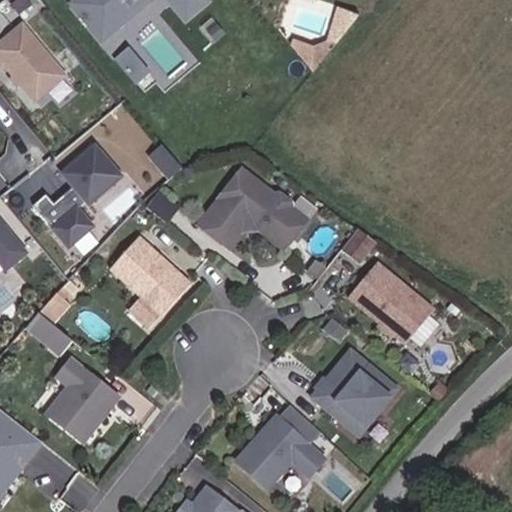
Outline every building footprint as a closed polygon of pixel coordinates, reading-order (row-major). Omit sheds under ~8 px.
[(87,0),(74,11),(98,40),(146,0),(166,0),(183,18),(203,2),(201,0),(87,0)] [(355,19),(349,12),(337,8),(327,41),(334,45),(355,19)] [(0,40),(0,64),(30,102),(61,77),(18,25),(0,40)] [(311,48),(291,41),(289,46),(305,66),(311,48)] [(312,73),(327,53),(311,48),(305,66),(312,73)] [(149,78),(125,49),(113,59),(137,87),(149,78)] [(150,156),(174,178),(186,166),(163,143),(150,156)] [(118,179),(92,148),(59,176),(70,189),(50,205),(43,196),(30,207),(65,249),(89,229),(74,210),(82,203),(85,206),(118,179)] [(284,234),(298,217),(294,214),(293,208),(282,199),(276,200),(244,174),(233,189),(231,189),(226,195),(226,197),(200,230),(227,252),(244,231),(244,226),(253,225),(254,230),(286,256),(296,244),(284,234)] [(172,221),(184,204),(162,189),(150,206),(172,221)] [(296,244),(310,228),(298,217),(284,234),(296,244)] [(364,261),(380,241),(362,227),(346,247),(364,261)] [(0,271),(1,272),(21,255),(15,247),(14,247),(0,229),(0,271)] [(160,319),(189,288),(176,277),(171,277),(164,271),(167,268),(139,241),(110,272),(160,319)] [(422,308),(376,269),(348,302),(394,341),(422,308)] [(52,328),(71,308),(58,297),(38,317),(52,328)] [(72,346),(38,317),(27,332),(60,360),(72,346)] [(358,442),(397,395),(350,356),(311,402),(358,442)] [(82,447),(119,400),(70,361),(55,380),(71,393),(72,399),(63,409),(59,406),(48,420),(82,447)] [(15,474),(39,445),(0,413),(0,469),(4,465),(15,474)] [(323,465),(274,421),(263,432),(267,436),(261,443),(253,444),(233,466),(264,494),(278,480),(274,476),(283,467),(289,467),(307,482),(323,465)] [(0,491),(1,492),(15,474),(4,465),(0,469),(0,491)] [(232,511),(205,491),(188,511),(232,511)]
